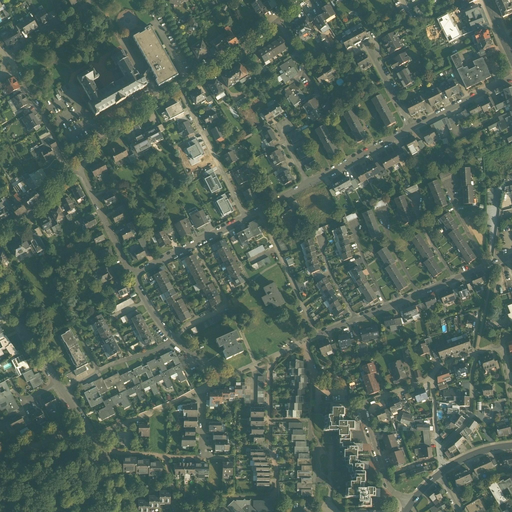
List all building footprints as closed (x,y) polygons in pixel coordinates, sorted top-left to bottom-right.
[(259,14),(262,11),(265,10),(263,7),(258,0),(255,2),(251,5),(254,9),(255,8),(259,14)] [(269,0),(271,2),(268,4),(272,9),(277,6),(273,0),(269,0)] [(495,0),(502,15),(503,18),(511,13),(511,11),(511,10),(511,4),(510,0),(495,0)] [(469,4),(463,7),(467,17),(478,12),(474,2),(469,4)] [(267,12),(272,9),(268,4),(268,3),(263,7),(265,10),(266,12),(267,12)] [(325,14),(322,15),(326,22),(335,16),(329,5),(323,9),(322,10),(325,14)] [(419,6),(413,9),(417,15),(422,12),(419,6)] [(40,21),(43,25),(49,21),(43,9),(40,12),(40,13),(37,15),(41,20),(40,21)] [(471,27),(475,26),(484,22),(481,17),(480,15),(481,15),(480,15),(479,12),(480,12),(479,12),(478,12),(467,17),(468,17),(470,21),(469,22),(469,23),(470,23),(472,26),(471,27)] [(511,13),(503,18),(510,34),(511,32),(511,13)] [(318,26),(323,23),(326,22),(322,15),(321,16),(321,15),(314,19),(314,20),(315,21),(318,26)] [(449,43),(461,37),(454,23),(453,24),(448,15),(438,20),(449,43)] [(30,17),(24,21),(32,32),(37,28),(30,17)] [(27,35),(32,32),(24,21),(19,24),(22,29),(27,35)] [(326,27),(321,30),(322,34),(330,29),(326,22),(323,23),(324,25),(325,25),(326,27)] [(295,31),(299,38),(299,37),(306,33),(307,33),(310,31),(306,24),(305,24),(302,26),(295,31)] [(461,32),(462,36),(477,30),(475,26),(471,27),(459,32),(461,32)] [(155,81),(158,87),(177,76),(150,27),(144,30),(145,33),(140,36),(138,34),(133,38),(150,68),(151,70),(157,80),(155,81)] [(363,27),(357,30),(363,41),(369,38),(363,27)] [(357,30),(352,33),(358,44),(361,42),(363,41),(357,30)] [(474,35),(476,40),(478,44),(490,39),(489,35),(489,34),(488,31),(487,31),(485,31),(484,30),(475,33),(476,35),(474,35)] [(9,34),(14,44),(18,42),(18,41),(20,40),(20,39),(16,33),(15,31),(9,34)] [(389,52),(391,54),(403,48),(395,33),(395,32),(382,39),(385,44),(387,48),(388,48),(390,51),(388,52),(389,52)] [(235,35),(233,36),(237,44),(239,46),(245,41),(242,33),(237,37),(235,35)] [(355,46),(358,44),(352,33),(346,36),(352,47),(355,46)] [(14,44),(9,34),(2,38),(8,48),(11,46),(11,45),(14,44)] [(233,36),(232,35),(230,37),(225,40),(228,46),(230,49),(237,44),(233,36)] [(347,50),(352,47),(346,36),(341,39),(347,50)] [(218,52),(228,46),(225,40),(223,37),(219,40),(218,39),(212,43),(215,47),(218,52)] [(275,43),(281,52),(286,48),(281,39),(275,43)] [(478,44),(481,52),(484,51),(494,47),(490,39),(478,44)] [(196,55),(199,61),(206,56),(207,56),(205,54),(207,52),(206,50),(201,43),(202,44),(193,50),(192,49),(196,55)] [(271,45),(276,54),(281,52),(275,43),(271,45)] [(267,48),(272,57),(276,54),(271,45),(267,48)] [(215,47),(210,50),(213,56),(218,52),(215,47)] [(262,50),(268,59),(272,57),(267,48),(262,50)] [(261,58),(263,62),(268,59),(262,50),(258,53),(261,58)] [(91,110),(95,117),(99,115),(98,114),(115,104),(115,105),(125,100),(125,99),(144,88),(143,88),(147,86),(143,80),(142,77),(141,77),(142,76),(141,76),(141,77),(139,78),(136,74),(135,75),(122,52),(111,58),(116,67),(118,66),(125,78),(114,85),(114,84),(108,87),(109,88),(99,93),(98,93),(92,83),(98,79),(98,78),(97,77),(96,76),(92,70),(77,78),(81,86),(81,85),(91,102),(88,104),(89,107),(90,110),(91,110)] [(354,59),(361,71),(364,70),(364,69),(367,67),(371,65),(371,66),(372,66),(365,53),(354,59)] [(391,64),(393,69),(397,67),(398,68),(410,61),(406,53),(393,60),(395,62),(391,64)] [(451,58),(456,67),(461,65),(463,64),(458,54),(451,58)] [(463,67),(462,68),(457,70),(467,89),(471,87),(470,86),(481,81),(478,75),(480,74),(482,79),(484,79),(489,77),(486,71),(487,71),(482,61),(483,60),(483,59),(473,63),(476,68),(469,71),(467,67),(464,69),(463,67)] [(283,70),(285,73),(293,68),(295,66),(291,60),(290,60),(285,64),(279,67),(281,71),(283,70)] [(481,81),(481,82),(491,77),(489,73),(489,72),(487,70),(488,69),(483,60),(482,61),(487,71),(486,71),(489,77),(484,79),(482,79),(480,74),(478,75),(481,81)] [(232,71),(238,80),(246,76),(248,75),(243,68),(242,69),(240,66),(232,71)] [(259,70),(262,75),(267,72),(264,67),(259,70)] [(324,70),(320,72),(320,73),(321,75),(324,79),(325,81),(327,79),(331,77),(332,79),(336,76),(332,70),(330,67),(327,69),(324,70)] [(142,77),(143,80),(144,80),(150,71),(151,70),(150,68),(149,68),(142,77)] [(297,75),(293,68),(285,73),(281,76),(280,77),(282,81),(284,83),(289,80),(297,75)] [(398,77),(401,81),(411,76),(410,74),(408,69),(403,71),(398,74),(399,76),(398,77)] [(239,81),(238,80),(232,71),(221,78),(227,88),(239,81)] [(247,77),(246,76),(238,80),(239,81),(241,84),(245,82),(244,81),(245,80),(244,78),(247,77)] [(412,77),(411,76),(401,81),(403,86),(404,86),(405,87),(406,87),(411,84),(414,83),(415,82),(412,77)] [(2,84),(5,89),(17,83),(16,81),(15,81),(13,78),(2,84)] [(208,86),(215,98),(219,96),(220,95),(219,94),(223,92),(220,87),(216,81),(208,86)] [(453,82),(448,84),(453,95),(455,94),(455,95),(459,93),(456,86),(454,81),(453,82)] [(18,84),(17,83),(5,89),(8,95),(14,91),(19,88),(17,85),(18,84)] [(288,95),(290,98),(300,91),(295,83),(294,84),(289,87),(284,90),(287,95),(288,95)] [(452,96),(453,95),(448,84),(443,87),(442,87),(445,92),(448,99),(452,97),(452,96)] [(504,92),(507,102),(511,100),(511,88),(508,90),(506,86),(495,91),(497,95),(504,92)] [(191,97),(196,105),(200,102),(204,99),(205,99),(200,90),(191,97)] [(437,90),(431,92),(437,103),(438,103),(439,103),(443,101),(439,95),(437,90)] [(300,91),(290,98),(289,98),(291,102),(294,106),(298,103),(301,102),(305,99),(305,98),(300,91)] [(435,104),(437,103),(431,92),(426,95),(428,100),(431,107),(435,105),(435,104)] [(11,100),(14,105),(26,99),(25,97),(22,94),(21,94),(14,98),(11,100)] [(205,99),(208,104),(213,101),(210,96),(205,99)] [(372,101),(387,128),(396,123),(381,96),(372,101)] [(235,104),(238,109),(250,102),(247,97),(235,104)] [(414,100),(410,102),(416,115),(421,112),(421,111),(425,108),(422,102),(420,98),(415,101),(414,100)] [(483,110),(484,113),(494,108),(496,107),(491,98),(487,99),(487,100),(479,104),(480,104),(483,110)] [(27,100),(26,99),(14,105),(18,111),(22,108),(29,104),(26,101),(27,100)] [(308,110),(311,114),(320,108),(315,100),(312,102),(307,105),(304,106),(307,111),(308,110)] [(411,117),(416,115),(410,102),(405,104),(411,117)] [(504,108),(508,107),(507,102),(498,106),(496,107),(494,108),(495,112),(504,108)] [(165,110),(166,112),(163,113),(163,114),(164,113),(167,118),(166,119),(167,119),(169,118),(170,120),(173,119),(175,122),(176,121),(184,117),(183,114),(184,113),(179,103),(165,110)] [(273,108),(270,110),(274,117),(279,115),(279,114),(281,113),(282,113),(278,107),(276,103),(275,104),(272,106),(273,108)] [(471,115),(471,116),(483,110),(480,104),(468,110),(470,113),(471,115)] [(271,119),(274,117),(270,110),(268,108),(261,113),(259,115),(263,121),(265,119),(267,122),(272,119),(271,119)] [(313,122),(321,117),(325,115),(320,108),(311,114),(310,114),(312,118),(311,119),(313,122)] [(328,117),(329,118),(336,114),(335,114),(332,109),(326,113),(326,114),(328,116),(328,117)] [(344,116),(359,143),(367,138),(353,111),(344,116)] [(202,117),(205,124),(209,122),(216,118),(213,112),(207,115),(202,117)] [(28,127),(30,130),(34,128),(39,125),(41,124),(35,113),(33,114),(25,119),(23,120),(26,126),(28,127)] [(463,113),(451,118),(454,124),(465,118),(465,116),(463,113)] [(499,119),(500,122),(511,117),(511,114),(509,114),(508,114),(499,119)] [(500,122),(497,124),(498,125),(498,126),(507,122),(511,120),(511,116),(511,117),(500,122)] [(177,124),(178,126),(187,122),(184,117),(176,121),(178,124),(177,124)] [(441,121),(433,125),(436,130),(439,135),(443,133),(441,128),(444,126),(441,121)] [(178,127),(180,131),(179,134),(182,135),(184,138),(188,136),(193,134),(194,133),(187,122),(178,126),(178,127)] [(503,131),(510,128),(508,125),(507,122),(498,126),(501,132),(503,131)] [(157,128),(160,133),(165,130),(162,125),(157,127),(156,127),(157,128)] [(316,131),(331,158),(339,154),(325,126),(316,131)] [(211,131),(216,141),(224,137),(219,127),(211,131)] [(145,135),(150,145),(156,142),(157,143),(163,140),(160,133),(157,128),(145,134),(145,135)] [(287,134),(292,144),(302,138),(297,129),(287,134)] [(422,134),(427,144),(428,144),(433,141),(437,139),(434,131),(433,129),(432,129),(422,134)] [(263,134),(266,140),(267,139),(269,143),(271,142),(276,139),(271,130),(265,133),(263,134)] [(38,137),(40,141),(45,138),(50,135),(49,132),(47,134),(46,133),(38,137)] [(45,138),(52,149),(57,146),(50,135),(45,138)] [(151,147),(150,145),(145,135),(130,142),(132,145),(134,149),(138,157),(143,154),(142,151),(151,147)] [(406,145),(408,149),(413,146),(415,148),(418,146),(419,146),(417,143),(414,137),(405,142),(406,145)] [(40,141),(46,151),(50,149),(50,150),(52,149),(45,138),(40,141)] [(196,139),(188,143),(190,148),(195,145),(196,146),(199,144),(196,139)] [(273,144),(271,142),(269,143),(267,139),(266,140),(264,141),(267,148),(273,144)] [(193,160),(204,155),(199,144),(196,146),(201,156),(193,160)] [(196,146),(195,145),(190,148),(186,150),(189,154),(190,154),(193,160),(201,156),(196,146)] [(296,150),(301,160),(311,154),(306,145),(296,150)] [(408,149),(406,145),(402,148),(405,153),(405,155),(410,152),(408,149)] [(408,149),(410,152),(412,156),(417,153),(415,148),(413,146),(408,149)] [(35,158),(39,156),(38,155),(42,153),(39,148),(38,148),(32,152),(31,152),(35,158)] [(117,157),(118,161),(128,156),(124,148),(117,152),(115,149),(110,152),(113,157),(112,157),(113,159),(117,157)] [(44,152),(42,153),(38,155),(39,156),(40,159),(43,164),(49,161),(48,159),(54,156),(50,150),(50,149),(46,151),(44,152)] [(269,156),(274,166),(281,163),(284,161),(279,150),(273,153),(269,155),(269,156)] [(399,151),(393,155),(398,164),(404,161),(401,155),(399,151)] [(224,156),(228,165),(237,161),(235,158),(232,152),(230,153),(224,156)] [(128,157),(132,164),(137,161),(135,158),(133,154),(128,157)] [(392,167),(398,164),(393,155),(387,158),(392,167)] [(386,170),(392,167),(387,158),(381,161),(386,170)] [(89,168),(93,176),(102,172),(103,173),(107,171),(102,161),(89,168)] [(307,171),(314,167),(312,162),(304,166),(307,171)] [(243,167),(243,168),(246,167),(248,171),(251,170),(253,174),(258,171),(254,163),(250,164),(250,163),(243,167)] [(375,164),(369,168),(374,177),(380,174),(375,164)] [(249,173),(248,171),(246,167),(243,168),(239,171),(233,174),(239,186),(247,181),(244,175),(249,173)] [(367,180),(374,177),(369,168),(363,171),(367,180)] [(36,174),(42,185),(48,181),(44,175),(45,175),(44,174),(41,169),(36,172),(37,173),(36,174)] [(204,173),(207,178),(211,176),(212,180),(216,177),(212,169),(204,173)] [(463,186),(464,205),(474,204),(472,186),(471,186),(470,169),(461,170),(462,186),(463,186)] [(279,175),(284,185),(294,180),(292,177),(291,178),(287,171),(287,170),(284,172),(279,175)] [(361,184),(367,180),(363,171),(356,174),(358,178),(361,184)] [(26,192),(28,195),(34,191),(33,190),(36,188),(31,179),(30,178),(28,173),(22,176),(25,180),(20,183),(21,184),(26,192)] [(31,179),(36,188),(42,185),(36,174),(30,178),(31,179)] [(222,189),(216,177),(212,180),(211,176),(207,178),(204,180),(211,194),(222,189)] [(348,179),(341,183),(344,188),(347,187),(348,188),(352,186),(350,183),(348,179)] [(352,186),(354,190),(359,188),(358,185),(355,180),(350,183),(352,186)] [(429,185),(432,192),(441,189),(440,187),(438,181),(429,185)] [(13,188),(14,189),(18,185),(24,194),(26,192),(21,184),(20,183),(19,183),(14,187),(13,188)] [(104,189),(106,193),(111,190),(118,186),(117,183),(104,189)] [(346,192),(344,188),(341,183),(332,187),(333,189),(334,190),(332,190),(334,194),(339,192),(341,194),(346,192)] [(251,184),(244,188),(241,190),(243,193),(246,192),(250,190),(253,188),(251,184)] [(23,199),(23,200),(28,195),(26,192),(24,194),(18,185),(14,189),(16,193),(16,194),(21,200),(23,199)] [(347,194),(354,190),(352,186),(348,188),(347,187),(344,188),(346,192),(347,194)] [(72,191),(77,201),(81,199),(80,199),(83,198),(78,188),(72,191)] [(432,192),(436,201),(444,197),(441,189),(432,192)] [(243,193),(248,203),(256,198),(253,193),(252,193),(250,190),(246,192),(243,193)] [(41,199),(34,191),(28,195),(35,204),(39,200),(41,199)] [(312,192),(308,194),(309,196),(310,196),(313,202),(316,200),(312,192)] [(104,203),(106,207),(112,204),(111,202),(115,200),(112,194),(107,196),(102,199),(104,202),(103,202),(104,203)] [(35,204),(28,195),(23,200),(30,208),(35,204)] [(301,200),(300,201),(303,207),(306,211),(315,206),(313,202),(310,196),(309,196),(301,200)] [(233,212),(226,197),(218,201),(215,203),(222,217),(233,212)] [(396,200),(399,208),(408,205),(404,197),(396,200)] [(448,206),(444,197),(436,201),(439,209),(448,206)] [(62,202),(67,212),(71,211),(71,210),(74,208),(69,198),(62,202)] [(3,202),(8,211),(11,210),(11,209),(6,200),(3,202)] [(22,214),(26,211),(22,205),(20,203),(15,206),(22,214)] [(281,217),(284,222),(289,219),(288,218),(290,216),(292,217),(297,214),(296,212),(295,212),(294,210),(295,209),(292,203),(289,205),(290,207),(277,214),(279,218),(281,217)] [(411,213),(408,205),(399,208),(402,217),(411,213)] [(17,217),(22,214),(15,206),(11,209),(11,210),(17,217)] [(56,221),(57,223),(63,220),(62,218),(63,218),(58,209),(51,212),(56,221)] [(190,217),(197,229),(211,222),(208,216),(205,217),(202,211),(198,213),(190,217)] [(363,214),(366,222),(375,219),(372,211),(363,214)] [(111,217),(114,223),(123,219),(120,212),(111,217)] [(414,221),(411,213),(402,217),(405,225),(414,221)] [(444,223),(446,226),(454,221),(449,214),(444,217),(441,219),(444,223)] [(83,222),(87,231),(92,228),(91,227),(96,224),(93,217),(83,222)] [(186,226),(187,229),(189,229),(192,227),(188,218),(184,220),(184,221),(185,221),(187,225),(186,226)] [(45,230),(46,232),(49,230),(48,228),(51,226),(48,219),(40,224),(44,230),(45,230)] [(378,228),(375,219),(366,222),(370,231),(378,228)] [(175,226),(181,238),(191,233),(189,229),(187,229),(186,226),(187,225),(185,221),(184,221),(175,226)] [(446,226),(451,233),(457,230),(458,228),(454,221),(446,226)] [(247,226),(249,228),(253,237),(253,238),(261,234),(260,233),(258,228),(255,222),(247,226)] [(170,226),(162,230),(163,233),(164,233),(165,236),(173,232),(170,226)] [(120,234),(123,240),(132,236),(130,231),(133,230),(132,227),(128,228),(129,229),(120,234)] [(340,229),(337,230),(340,236),(346,233),(347,233),(345,227),(340,229)] [(247,240),(253,237),(249,228),(242,231),(247,240)] [(381,236),(378,228),(370,231),(373,239),(381,236)] [(449,235),(454,242),(461,237),(457,230),(451,233),(449,235)] [(245,241),(247,240),(242,231),(237,234),(239,239),(241,243),(242,243),(241,241),(244,240),(245,241)] [(36,232),(32,234),(31,235),(32,236),(29,238),(31,242),(35,240),(38,247),(34,249),(36,252),(37,254),(45,249),(43,244),(40,237),(39,237),(36,232)] [(89,245),(91,249),(97,246),(96,244),(104,240),(102,235),(101,232),(98,234),(92,237),(91,238),(93,242),(89,245)] [(158,243),(161,248),(169,243),(165,236),(164,233),(163,233),(152,238),(155,244),(158,243)] [(349,239),(346,233),(340,236),(339,236),(341,242),(347,239),(349,239)] [(412,240),(416,247),(425,242),(420,235),(412,240)] [(454,242),(459,249),(466,244),(461,237),(454,242)] [(142,248),(143,250),(148,247),(143,238),(138,240),(142,248)] [(350,245),(347,239),(341,242),(340,243),(342,248),(349,246),(350,245)] [(216,248),(217,251),(226,247),(223,240),(214,245),(215,245),(217,248),(216,248)] [(305,243),(307,249),(313,246),(315,246),(312,240),(304,243),(305,243)] [(27,251),(25,248),(23,244),(22,242),(10,248),(15,257),(27,251)] [(429,249),(425,242),(416,247),(421,254),(429,249)] [(459,249),(464,257),(471,251),(466,244),(459,249)] [(316,252),(313,246),(307,249),(306,249),(308,255),(315,252),(316,252)] [(351,251),(349,246),(342,248),(341,249),(344,255),(350,252),(351,251)] [(229,253),(226,247),(217,251),(217,252),(218,251),(220,254),(219,254),(220,257),(229,253)] [(134,253),(134,254),(137,259),(138,260),(146,256),(143,250),(142,248),(134,253)] [(378,253),(383,261),(391,256),(386,248),(378,253)] [(100,258),(102,261),(103,260),(112,256),(109,249),(100,253),(102,257),(100,258)] [(434,256),(429,249),(421,254),(426,262),(432,257),(434,256)] [(476,259),(471,251),(464,257),(468,264),(476,259)] [(317,258),(315,252),(308,255),(307,255),(310,261),(316,259),(317,258)] [(353,258),(350,252),(344,255),(343,255),(345,261),(353,258)] [(232,259),(229,253),(220,257),(220,258),(221,257),(222,260),(222,261),(223,263),(232,259)] [(187,263),(188,266),(197,262),(194,255),(185,259),(185,260),(186,259),(188,263),(187,263)] [(395,263),(391,256),(383,261),(388,268),(394,264),(395,263)] [(437,265),(432,257),(426,262),(425,263),(430,270),(437,265)] [(232,259),(223,263),(223,264),(224,263),(225,266),(224,266),(226,269),(235,265),(232,259)] [(318,264),(316,259),(310,261),(308,262),(311,268),(317,265),(318,264)] [(190,269),(191,272),(200,268),(197,262),(188,266),(189,266),(191,269),(190,269)] [(398,272),(394,264),(388,268),(386,269),(390,276),(398,272)] [(239,271),(235,265),(226,269),(226,270),(227,269),(229,272),(228,273),(229,275),(239,271)] [(320,271),(317,265),(311,268),(310,268),(312,274),(314,273),(320,271)] [(442,272),(437,265),(430,270),(435,277),(442,272)] [(351,271),(355,276),(362,272),(358,266),(351,271)] [(105,270),(101,271),(106,282),(110,280),(116,277),(114,273),(113,274),(110,267),(105,270)] [(193,275),(195,278),(203,274),(200,268),(191,272),(192,272),(193,272),(194,275),(193,275)] [(102,284),(106,282),(101,271),(98,273),(100,277),(99,277),(102,284)] [(163,271),(154,275),(156,279),(157,282),(158,282),(166,277),(163,271)] [(242,277),(239,271),(229,275),(229,276),(230,275),(232,278),(231,278),(232,281),(242,277)] [(317,277),(321,281),(326,278),(320,271),(314,273),(317,277)] [(365,277),(362,272),(355,276),(358,282),(364,278),(365,277)] [(403,279),(398,272),(390,276),(395,284),(403,279)] [(312,274),(311,275),(313,278),(317,284),(319,283),(321,281),(317,277),(314,273),(312,274)] [(471,278),(474,287),(479,285),(486,282),(483,273),(471,278)] [(196,281),(198,284),(206,280),(203,274),(195,278),(196,278),(197,281),(196,281)] [(159,285),(160,288),(169,283),(166,277),(158,282),(160,285),(159,285)] [(245,283),(242,277),(232,281),(233,282),(234,281),(235,284),(234,285),(236,288),(245,283)] [(321,281),(319,283),(322,287),(323,288),(329,284),(330,283),(326,278),(321,281)] [(367,283),(364,278),(358,282),(357,282),(360,287),(367,283)] [(116,288),(120,297),(129,293),(125,284),(124,284),(121,279),(117,280),(115,281),(117,284),(118,284),(119,287),(118,287),(116,288)] [(408,287),(403,279),(395,284),(400,292),(408,287)] [(201,290),(203,289),(209,286),(206,280),(198,284),(199,284),(200,287),(199,287),(201,290)] [(162,291),(163,294),(172,289),(169,283),(160,288),(161,288),(163,291),(162,291)] [(370,289),(367,283),(360,287),(364,293),(370,289)] [(205,293),(206,295),(215,290),(212,284),(209,286),(203,289),(204,289),(206,292),(205,292),(205,293)] [(271,304),(274,309),(279,307),(279,305),(283,303),(279,294),(275,296),(274,294),(277,292),(273,284),(264,289),(266,293),(265,293),(267,297),(261,300),(264,304),(265,303),(267,307),(271,304)] [(333,289),(329,284),(323,288),(322,289),(326,294),(332,290),(333,289)] [(464,295),(465,297),(470,295),(467,289),(466,290),(466,288),(465,288),(463,285),(457,287),(457,289),(460,294),(460,296),(464,295)] [(165,297),(166,300),(176,295),(172,289),(163,294),(164,294),(166,297),(165,297)] [(374,294),(370,289),(364,293),(367,298),(374,294)] [(208,299),(209,301),(218,296),(215,290),(206,295),(207,295),(209,298),(208,298),(208,299)] [(335,295),(332,290),(326,294),(325,294),(329,300),(334,295),(335,295)] [(440,294),(444,304),(455,300),(454,298),(452,291),(451,290),(440,294)] [(377,299),(374,294),(367,298),(370,304),(373,302),(377,299)] [(170,306),(172,304),(179,301),(176,295),(166,300),(167,300),(168,300),(169,303),(168,303),(170,306)] [(338,300),(334,295),(329,300),(328,300),(331,305),(337,301),(338,300)] [(221,303),(218,296),(209,301),(210,301),(212,304),(211,304),(212,307),(221,303)] [(425,303),(427,307),(433,305),(433,306),(436,304),(437,304),(436,302),(434,297),(424,300),(425,303)] [(174,308),(176,310),(184,306),(181,300),(179,301),(172,304),(173,305),(174,304),(175,307),(174,308)] [(341,306),(337,301),(331,305),(330,306),(334,311),(340,307),(341,306)] [(177,313),(179,316),(180,316),(187,312),(184,306),(176,310),(176,311),(177,310),(178,313),(177,313)] [(415,306),(409,308),(412,317),(418,314),(418,313),(415,307),(415,306)] [(343,312),(340,307),(334,311),(333,312),(337,317),(338,319),(342,316),(341,314),(342,313),(343,312)] [(406,319),(412,317),(409,308),(403,311),(403,313),(405,317),(402,318),(404,324),(408,323),(406,319)] [(187,312),(180,316),(181,319),(180,320),(182,323),(190,318),(190,316),(187,312)] [(95,323),(95,324),(103,320),(101,315),(92,320),(93,323),(95,323)] [(131,319),(134,325),(143,320),(140,315),(139,315),(136,317),(134,318),(131,319)] [(384,318),(385,327),(390,326),(395,325),(394,320),(393,316),(384,318)] [(95,324),(94,324),(96,329),(97,330),(106,325),(103,320),(95,324)] [(134,325),(137,330),(145,325),(143,320),(134,325)] [(97,330),(100,335),(109,331),(106,325),(97,330)] [(137,330),(139,335),(148,331),(145,325),(137,330)] [(361,335),(363,342),(376,339),(375,338),(379,337),(377,326),(373,327),(373,328),(361,331),(360,331),(361,333),(361,335)] [(66,346),(67,350),(78,345),(70,330),(60,336),(62,339),(61,340),(65,347),(66,346)] [(100,335),(103,340),(111,336),(109,331),(100,335)] [(139,335),(142,341),(151,336),(148,331),(139,335)] [(223,352),(226,360),(231,358),(230,356),(237,353),(237,355),(242,353),(239,345),(237,346),(235,342),(239,340),(239,339),(238,340),(236,336),(237,336),(235,332),(215,341),(217,345),(218,344),(219,348),(218,348),(218,349),(222,347),(224,352),(223,352)] [(339,342),(340,346),(346,345),(347,346),(351,345),(349,335),(341,337),(341,336),(339,337),(340,341),(339,342)] [(103,340),(105,346),(114,341),(111,336),(103,340)] [(154,342),(151,336),(142,341),(145,346),(148,344),(149,346),(151,345),(151,343),(154,342)] [(468,337),(463,339),(467,350),(469,350),(472,349),(471,349),(472,349),(468,337)] [(463,339),(457,341),(461,352),(464,351),(464,352),(466,351),(466,350),(467,350),(463,339)] [(0,356),(3,355),(2,351),(6,348),(10,355),(11,354),(16,352),(9,341),(7,342),(5,340),(0,342),(3,348),(0,349),(0,356)] [(105,346),(108,351),(117,346),(114,341),(105,346)] [(319,345),(322,354),(327,352),(332,350),(331,346),(329,341),(319,345)] [(457,341),(452,343),(456,354),(457,354),(459,353),(461,352),(457,341)] [(452,343),(447,344),(451,356),(452,356),(454,355),(456,354),(452,343)] [(417,347),(420,356),(429,353),(426,347),(425,344),(417,347)] [(447,344),(442,346),(446,358),(449,357),(451,356),(447,344)] [(88,364),(78,345),(67,350),(70,355),(68,355),(76,370),(79,369),(84,366),(88,364)] [(120,352),(117,346),(108,351),(111,357),(120,352)] [(444,358),(446,358),(442,346),(437,348),(438,352),(440,358),(441,360),(441,359),(441,360),(444,359),(444,358)] [(169,355),(168,353),(160,357),(161,359),(162,362),(166,361),(167,363),(172,360),(176,367),(181,365),(180,364),(179,361),(177,358),(174,352),(169,355)] [(489,356),(486,357),(490,369),(496,367),(494,362),(492,356),(489,357),(489,356)] [(485,371),(490,369),(486,357),(484,358),(484,359),(481,360),(483,366),(485,371)] [(11,361),(14,366),(18,364),(21,363),(19,358),(11,361)] [(156,361),(155,360),(146,364),(147,365),(149,369),(152,367),(153,369),(159,366),(162,374),(167,371),(164,364),(162,362),(161,359),(156,361)] [(289,369),(294,369),(303,369),(303,362),(295,360),(295,362),(291,362),(291,366),(289,366),(289,369)] [(393,373),(394,373),(403,369),(400,361),(390,364),(393,373)] [(24,364),(23,362),(21,363),(18,364),(14,366),(15,369),(18,368),(22,375),(23,375),(30,371),(26,363),(24,364)] [(363,367),(364,372),(374,368),(373,363),(363,367)] [(456,367),(459,376),(467,373),(464,364),(456,367)] [(142,368),(141,366),(133,370),(134,372),(136,375),(139,374),(140,376),(145,373),(149,380),(153,378),(150,371),(149,369),(147,365),(142,368)] [(181,383),(186,380),(181,371),(183,370),(182,369),(181,366),(181,365),(176,367),(167,371),(170,377),(170,376),(177,373),(178,376),(181,383)] [(376,373),(374,368),(364,372),(361,373),(362,378),(363,377),(373,374),(376,373)] [(406,377),(403,369),(394,373),(397,381),(400,380),(406,377)] [(27,382),(31,381),(35,378),(34,376),(31,370),(30,371),(23,375),(27,382)] [(438,377),(438,384),(446,381),(446,380),(450,379),(451,379),(448,370),(441,372),(441,374),(440,374),(438,377)] [(167,389),(172,387),(168,378),(170,377),(167,371),(162,374),(153,378),(156,383),(157,383),(163,380),(164,382),(167,389)] [(129,374),(128,372),(120,376),(122,381),(125,380),(126,382),(132,379),(135,387),(140,384),(137,377),(136,375),(134,372),(129,374)] [(37,374),(34,376),(35,378),(31,381),(34,388),(43,384),(40,378),(37,374)] [(117,384),(122,382),(122,381),(120,376),(118,374),(114,376),(103,382),(106,389),(107,389),(117,384)] [(154,395),(159,393),(154,384),(156,383),(153,378),(149,380),(140,384),(143,390),(143,389),(150,386),(151,389),(154,395)] [(99,379),(93,382),(96,388),(102,385),(101,383),(99,379)] [(0,384),(0,400),(11,396),(11,395),(5,382),(0,384)] [(100,395),(108,391),(107,389),(106,389),(103,382),(101,383),(102,385),(96,388),(98,392),(100,395)] [(122,382),(117,384),(119,389),(118,390),(120,394),(126,391),(123,384),(122,382)] [(378,387),(376,383),(366,386),(368,391),(378,387)] [(140,402),(145,400),(141,391),(143,390),(140,384),(135,387),(126,391),(129,395),(129,396),(136,393),(137,395),(140,402)] [(221,392),(221,397),(221,399),(229,399),(234,399),(234,398),(234,393),(233,393),(233,392),(229,392),(229,386),(228,386),(228,387),(224,388),(224,391),(224,392),(221,392)] [(380,392),(378,387),(368,391),(369,395),(380,392)] [(483,392),(484,396),(493,395),(492,387),(483,388),(483,392)] [(91,407),(103,402),(101,397),(95,400),(92,395),(98,392),(96,388),(93,389),(91,390),(87,392),(88,395),(85,396),(89,404),(90,404),(91,407)] [(418,402),(422,400),(425,399),(427,399),(424,389),(415,393),(418,402)] [(124,397),(126,396),(129,395),(126,391),(120,394),(119,394),(122,399),(124,398),(124,397)] [(213,407),(214,407),(214,405),(218,405),(221,405),(221,399),(221,397),(218,397),(218,391),(215,391),(214,391),(214,393),(212,393),(212,398),(209,398),(209,401),(209,407),(210,407),(213,407)] [(122,399),(119,394),(111,398),(114,406),(123,402),(122,399)] [(45,406),(47,410),(57,405),(53,395),(50,397),(43,401),(42,401),(45,406)] [(13,400),(11,396),(0,400),(0,405),(2,409),(5,407),(9,413),(13,411),(18,408),(14,399),(13,400)] [(124,398),(122,399),(123,402),(126,408),(130,406),(126,396),(124,397),(124,398)] [(103,420),(115,414),(112,407),(114,406),(111,398),(103,402),(106,409),(98,412),(100,415),(103,420)] [(393,400),(394,402),(396,410),(402,408),(400,403),(399,398),(393,400)] [(470,398),(460,398),(460,401),(460,405),(460,407),(470,407),(470,398)] [(397,412),(396,410),(394,402),(388,404),(390,408),(392,414),(392,413),(397,412)] [(183,418),(184,418),(196,418),(196,414),(195,414),(195,410),(196,410),(190,410),(190,404),(190,405),(187,405),(187,406),(182,406),(182,407),(182,411),(183,411),(183,418)] [(250,408),(250,418),(263,418),(263,409),(250,408)] [(334,409),(332,409),(331,417),(325,417),(325,424),(323,424),(323,431),(339,432),(339,441),(351,441),(351,433),(350,433),(350,430),(355,430),(356,422),(348,422),(348,423),(346,423),(346,417),(345,417),(345,409),(334,409)] [(33,421),(35,426),(39,423),(39,422),(45,419),(40,410),(38,411),(38,412),(30,416),(33,421)] [(376,413),(379,421),(387,418),(387,417),(384,410),(376,413)] [(408,426),(411,427),(412,426),(412,423),(413,421),(414,420),(415,417),(403,413),(400,423),(409,425),(408,426)] [(459,416),(457,414),(451,423),(455,425),(459,428),(465,420),(461,417),(459,416)] [(8,421),(11,429),(15,427),(16,428),(24,424),(22,419),(21,420),(19,415),(8,421)] [(31,423),(30,423),(27,417),(22,419),(24,424),(25,426),(31,423)] [(196,422),(196,418),(184,418),(184,423),(185,423),(185,428),(186,428),(190,428),(190,425),(196,425),(196,424),(195,424),(195,422),(196,422)] [(263,427),(263,418),(250,418),(250,426),(251,426),(253,426),(262,427),(263,427)] [(452,428),(455,425),(451,423),(449,422),(450,421),(448,420),(446,424),(445,426),(446,428),(448,429),(450,429),(452,428)] [(466,427),(472,432),(477,424),(472,420),(466,427)] [(142,437),(149,437),(149,424),(146,424),(146,422),(144,422),(144,424),(139,424),(139,427),(139,434),(139,435),(142,435),(142,437)] [(293,429),(292,435),(303,435),(303,430),(301,430),(301,428),(303,428),(303,423),(288,423),(288,429),(293,429)] [(496,425),(499,437),(511,434),(509,423),(500,425),(500,424),(496,425)] [(262,430),(262,427),(253,426),(253,430),(251,431),(251,435),(262,435),(262,433),(263,432),(263,430),(262,430)] [(425,443),(426,449),(431,448),(429,431),(423,431),(424,443),(425,443)] [(182,445),(186,445),(186,447),(194,447),(194,434),(189,434),(189,435),(186,435),(186,433),(182,433),(182,436),(182,437),(182,445)] [(460,434),(452,441),(457,449),(460,453),(465,449),(461,442),(464,439),(460,434)] [(262,436),(262,435),(251,435),(250,435),(250,440),(254,440),(254,444),(262,444),(262,440),(263,439),(263,437),(262,436)] [(295,441),(295,447),(306,448),(306,442),(305,442),(304,442),(304,440),(305,440),(305,435),(303,435),(292,435),(292,441),(295,441)] [(383,439),(385,444),(395,441),(394,435),(389,437),(383,439)] [(226,440),(225,440),(215,440),(215,444),(216,444),(216,446),(215,446),(215,448),(216,448),(216,451),(221,451),(221,449),(224,449),(224,451),(228,451),(228,446),(226,446),(226,440)] [(351,444),(351,441),(339,441),(339,448),(342,448),(342,455),(346,455),(347,455),(347,477),(351,477),(351,476),(366,477),(366,473),(364,473),(364,469),(365,469),(365,466),(366,466),(366,462),(366,461),(360,460),(360,462),(357,462),(357,459),(358,459),(358,452),(359,452),(359,448),(361,448),(361,444),(361,443),(354,443),(354,444),(351,444)] [(397,446),(395,441),(385,444),(387,450),(393,448),(397,447),(397,446)] [(452,452),(457,449),(452,441),(446,447),(449,451),(450,453),(452,452)] [(298,453),(298,459),(309,460),(309,454),(308,454),(307,454),(307,452),(308,452),(308,448),(306,448),(295,447),(294,447),(294,453),(298,453)] [(419,454),(419,459),(432,458),(431,448),(426,449),(415,450),(415,455),(419,454)] [(445,453),(449,460),(452,459),(455,457),(452,452),(450,453),(449,451),(445,453)] [(389,456),(392,467),(405,463),(401,452),(397,453),(394,454),(389,456)] [(511,456),(503,458),(504,466),(511,464),(511,456)] [(133,472),(136,472),(136,460),(136,458),(123,458),(123,472),(126,472),(127,471),(129,471),(129,472),(130,472),(130,471),(132,471),(133,472)] [(301,465),(301,471),(311,472),(312,472),(312,467),(311,467),(310,467),(310,464),(311,464),(311,460),(309,460),(298,459),(297,459),(297,465),(301,465)] [(489,459),(481,463),(484,471),(493,467),(489,459)] [(146,475),(148,475),(149,463),(149,461),(136,460),(136,472),(136,474),(139,474),(140,473),(142,473),(142,474),(143,474),(143,473),(144,473),(146,475)] [(162,463),(149,463),(148,475),(148,477),(152,477),(153,475),(155,475),(155,477),(155,475),(157,475),(159,477),(162,477),(162,463)] [(222,479),(228,479),(228,476),(228,474),(232,474),(232,463),(222,463),(222,479)] [(476,474),(484,471),(481,463),(473,467),(475,472),(476,474)] [(184,476),(184,474),(184,471),(181,471),(181,464),(177,464),(177,465),(174,465),(174,470),(175,470),(175,472),(176,472),(176,475),(179,475),(180,476),(184,476)] [(184,465),(184,471),(184,474),(188,474),(189,475),(189,476),(194,476),(194,464),(191,464),(191,466),(188,466),(188,465),(184,465)] [(198,474),(198,475),(204,475),(208,475),(208,464),(198,464),(198,474)] [(454,476),(459,487),(461,486),(472,481),(467,470),(463,472),(460,473),(461,473),(454,476)] [(301,477),(301,483),(311,484),(312,479),(311,479),(310,479),(310,476),(311,476),(311,472),(301,471),(297,471),(297,477),(301,477)] [(400,475),(400,476),(400,478),(401,480),(412,476),(410,472),(407,472),(400,475)] [(366,484),(366,477),(351,476),(351,477),(351,480),(352,480),(352,483),(346,483),(346,487),(347,487),(347,491),(344,491),(344,499),(361,499),(361,503),(359,503),(359,508),(372,508),(372,501),(371,501),(371,497),(376,497),(376,489),(371,489),(371,486),(369,486),(369,484),(366,484)] [(498,484),(497,484),(501,490),(506,487),(511,496),(511,483),(511,482),(510,479),(505,482),(504,480),(502,482),(498,484)] [(311,488),(311,484),(301,483),(296,483),(296,489),(301,489),(301,496),(311,496),(311,491),(309,491),(309,488),(311,488)] [(507,501),(501,490),(497,484),(491,487),(494,492),(493,492),(494,493),(495,493),(496,495),(494,496),(499,505),(507,501)] [(467,500),(466,497),(465,494),(464,492),(462,489),(461,486),(459,487),(456,488),(457,491),(458,494),(460,497),(461,499),(462,502),(467,500)] [(426,494),(433,502),(437,499),(437,498),(433,492),(431,490),(426,494)] [(437,499),(438,502),(442,500),(443,499),(438,490),(433,492),(437,498),(437,499)] [(159,505),(164,505),(164,492),(159,492),(159,496),(155,496),(154,496),(154,509),(159,509),(159,505)] [(472,511),(477,510),(478,511),(486,511),(479,499),(466,507),(467,507),(469,511),(472,511)] [(511,511),(511,501),(510,499),(507,501),(499,505),(498,506),(502,511),(507,509),(508,511),(511,511)] [(267,511),(268,511),(271,511),(272,511),(272,503),(266,503),(264,500),(263,501),(252,501),(251,500),(250,501),(246,501),(244,500),(243,501),(237,501),(236,501),(235,501),(236,502),(235,502),(233,501),(227,507),(232,511),(234,511),(240,511),(243,510),(244,511),(267,511)] [(264,500),(266,503),(272,503),(272,511),(271,511),(273,511),(273,500),(264,500)]
